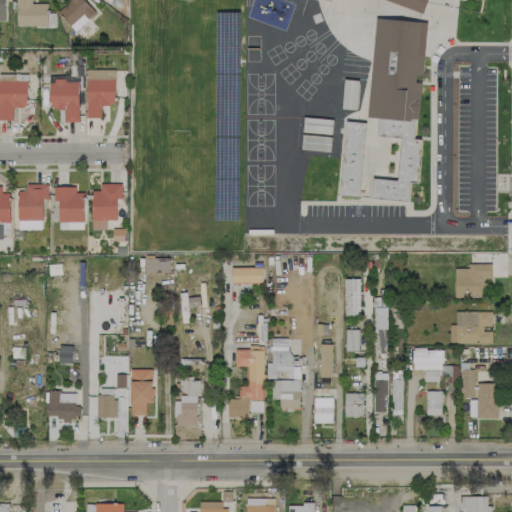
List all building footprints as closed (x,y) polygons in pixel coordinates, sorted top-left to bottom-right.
[(15,0),(16,26),(47,26),(47,3),(31,3),(30,0),(15,0)] [(65,0),(68,2),(57,11),(74,31),(96,13),(84,0),(65,0)] [(386,0),(423,12),(427,0),(386,0)] [(427,22),(375,18),(366,117),(378,118),(377,135),(402,137),(398,180),(373,178),(371,197),(408,200),(409,181),(417,182),(421,139),(415,139),(420,83),(414,82),(415,74),(422,74),(427,22)] [(100,117),(100,104),(115,104),(114,69),(85,69),(86,118),(100,117)] [(0,79),(0,119),(12,120),(12,106),(26,107),(27,74),(14,74),(14,80),(0,79)] [(63,121),(77,121),(78,82),(68,82),(69,75),(49,75),(48,108),(64,109),(63,121)] [(364,122),(345,121),(339,195),(359,196),(364,122)] [(48,183),(25,184),(25,191),(17,191),(18,230),(42,229),(42,198),(48,198),(48,183)] [(121,183),(99,183),(99,190),(91,191),(92,230),(106,229),(105,220),(117,220),(116,199),(121,199),(121,183)] [(0,221),(9,222),(10,192),(1,192),(1,186),(0,185),(0,221)] [(59,229),(84,229),(83,193),(75,193),(75,186),(54,187),(54,200),(59,200),(59,229)] [(0,222),(0,236),(9,237),(9,222),(0,222)] [(491,280),(491,263),(467,264),(468,268),(453,268),(454,298),(487,297),(487,280),(491,280)] [(262,267),(232,267),(232,282),(262,283),(262,267)] [(358,278),(343,279),(344,315),(360,315),(358,278)] [(387,329),(386,307),(375,307),(376,353),(385,353),(385,329),(387,329)] [(491,311),(454,312),(455,324),(449,325),(449,343),(491,342),(491,328),(492,328),(491,311)] [(358,329),(344,329),(345,350),(358,350),(358,329)] [(318,377),(331,377),(332,344),(319,343),(318,377)] [(72,363),(72,345),(59,345),(58,363),(72,363)] [(248,417),(248,399),(262,400),(263,345),(247,345),(247,349),(234,349),(234,366),(246,366),(246,385),(238,385),(238,398),(227,398),(226,417),(248,417)] [(441,349),(412,349),(412,369),(441,370),(441,349)] [(151,369),(130,369),(130,415),(145,415),(145,403),(152,403),(151,369)] [(474,398),(473,369),(459,369),(460,398),(474,398)] [(373,411),(385,412),(385,374),(374,374),(373,411)] [(196,425),(195,394),(199,394),(199,377),(179,378),(179,400),(174,400),(174,425),(196,425)] [(401,379),(391,379),(391,410),(402,410),(401,379)] [(299,380),(271,380),(271,399),(280,399),(280,409),(299,409),(299,380)] [(497,418),(498,383),(477,382),(476,417),(497,418)] [(115,417),(114,388),(96,388),(97,417),(115,417)] [(441,390),(425,390),(425,414),(441,415),(441,390)] [(49,419),(80,419),(80,406),(75,406),(75,392),(49,392),(49,419)] [(361,416),(362,393),(344,392),(343,416),(361,416)] [(332,422),(331,397),(313,397),(313,422),(332,422)] [(428,511),(441,511),(441,494),(428,494),(428,511)] [(487,511),(487,505),(486,496),(460,496),(460,511),(465,511),(487,511)] [(273,511),(274,498),(246,498),(245,511),(273,511)] [(227,511),(228,508),(221,508),(221,502),(199,501),(198,511),(227,511)] [(7,511),(8,503),(0,502),(0,511),(7,511)] [(122,511),(122,503),(85,504),(85,511),(122,511)] [(312,511),(313,503),(287,504),(287,511),(312,511)]
